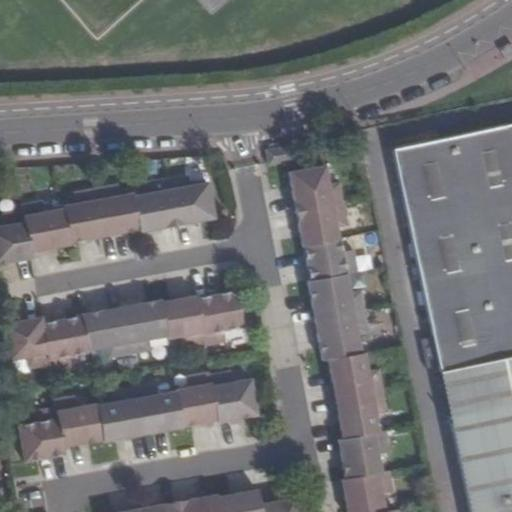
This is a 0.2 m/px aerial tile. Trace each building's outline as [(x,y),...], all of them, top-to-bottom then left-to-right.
[(393,156),(511,126),(511,118),(391,145),(393,156)] [(511,126),(393,156),(438,368),(511,352),(511,126)] [(291,154),(262,158),(263,171),(293,167),(291,154)] [(358,385),(354,363),(351,363),(348,344),(358,342),(356,324),(352,305),(342,306),(339,285),(352,283),(350,264),(339,266),(336,249),(333,250),(330,230),(340,229),(337,212),(334,191),(324,192),(322,177),(287,183),(293,218),(296,239),(301,246),(303,255),(309,291),(303,291),(310,331),(316,369),(321,367),(329,408),(335,445),(329,446),(336,488),(333,489),(336,511),(374,511),(373,502),(381,500),(378,482),(372,483),(369,464),(380,462),(376,439),(368,440),(365,419),(374,418),(371,401),(368,383),(358,385)] [(66,249),(65,245),(102,240),(138,234),(139,237),(175,232),(211,226),(205,191),(188,194),(186,185),(168,188),(148,191),(150,201),(134,204),(133,199),(113,202),(111,191),(96,193),(78,197),(80,207),(63,210),(60,210),(61,214),(41,217),(39,201),(19,204),(21,211),(2,213),(5,227),(0,227),(0,266),(29,262),(28,255),(66,249)] [(88,352),(87,348),(103,346),(105,358),(124,355),(143,351),(142,340),(158,337),(159,340),(175,338),(177,349),(195,346),(215,343),(214,335),(229,332),(223,297),(188,303),(187,298),(153,304),(117,311),(82,317),(41,324),(40,317),(0,323),(0,325),(6,358),(24,356),(26,365),(47,362),(48,368),(66,366),(65,355),(88,352)] [(511,352),(438,368),(448,413),(511,399),(511,352)] [(183,427),(216,423),(216,426),(255,421),(250,385),(231,388),(230,380),(210,383),(209,380),(192,382),(194,392),(178,395),(155,399),(153,389),(136,392),(116,395),(117,404),(97,407),(78,410),(76,402),(55,405),(56,413),(35,417),(36,426),(19,430),(24,462),(63,456),(63,448),(103,441),(103,444),(144,438),(182,432),(181,428),(183,427)] [(511,511),(511,399),(448,413),(469,511),(511,511)] [(261,494),(221,499),(221,497),(179,504),(144,510),(130,511),(299,511),(298,505),(265,509),(263,509),(261,494)]
